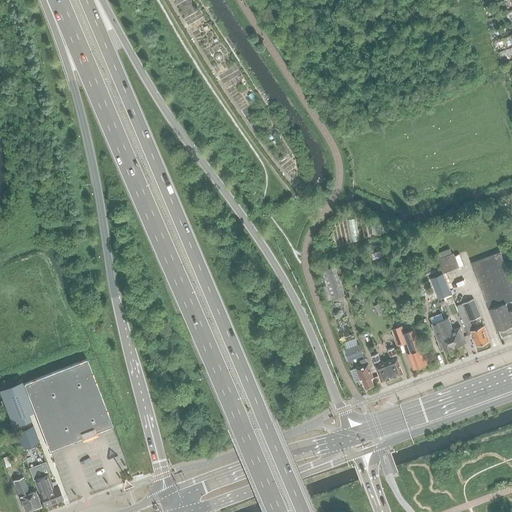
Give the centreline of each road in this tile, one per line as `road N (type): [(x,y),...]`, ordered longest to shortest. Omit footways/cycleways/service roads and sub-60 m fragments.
road 1 (trunk): [(57,0),(276,511)]
road 2 (trunk): [(302,511),(85,0)]
road 3 (trunk): [(53,0),(119,319),(168,493)]
road 4 (trunk): [(347,431),(283,279),(96,0)]
road 5 (primary): [(347,431),(168,493)]
road 6 (primary): [(195,511),(356,454)]
road 7 (residential): [(511,356),(394,399),(390,417)]
road 8 (primary): [(511,374),(390,417)]
